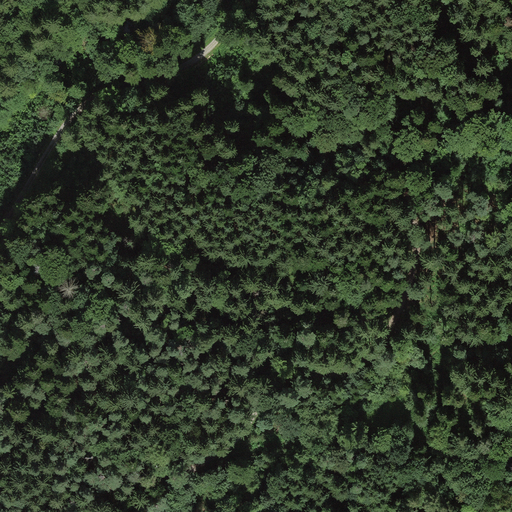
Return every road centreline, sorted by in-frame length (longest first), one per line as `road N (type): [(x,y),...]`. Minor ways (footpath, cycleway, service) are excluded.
road 1 (track): [(511,114),(491,115),(446,140),(428,172),(430,241),(411,318),(374,359),(317,370),(288,391),(176,482),(159,511)]
road 2 (track): [(247,0),(204,56),(176,74),(96,92),(61,127),(0,227)]
